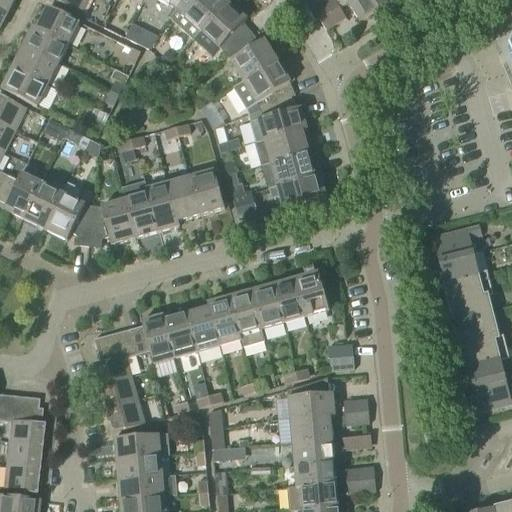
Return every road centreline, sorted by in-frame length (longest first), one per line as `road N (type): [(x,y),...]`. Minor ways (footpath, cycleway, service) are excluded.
road 1 (residential): [(73,298),(211,259),(372,232)]
road 2 (residential): [(400,496),(372,232)]
road 3 (residential): [(73,511),(60,394),(34,368)]
road 4 (residential): [(372,232),(347,92)]
road 5 (residential): [(347,92),(365,67),(453,15)]
